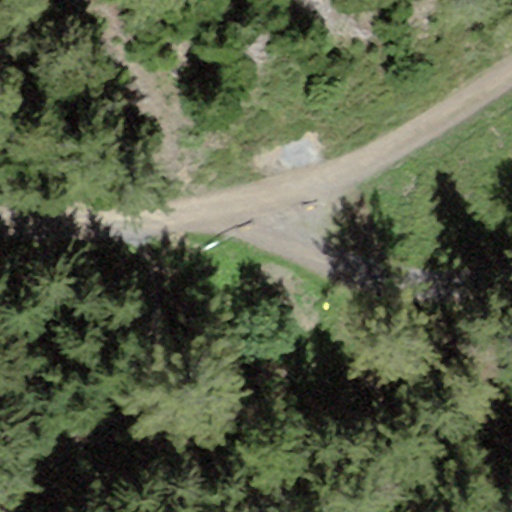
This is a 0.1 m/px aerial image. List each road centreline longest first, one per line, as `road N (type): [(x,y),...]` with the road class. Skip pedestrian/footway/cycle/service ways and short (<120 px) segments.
road 1 (track): [(245,217),(377,150),(511,67)]
road 2 (track): [(511,291),(362,272),(245,217)]
road 3 (track): [(245,217),(0,221)]
